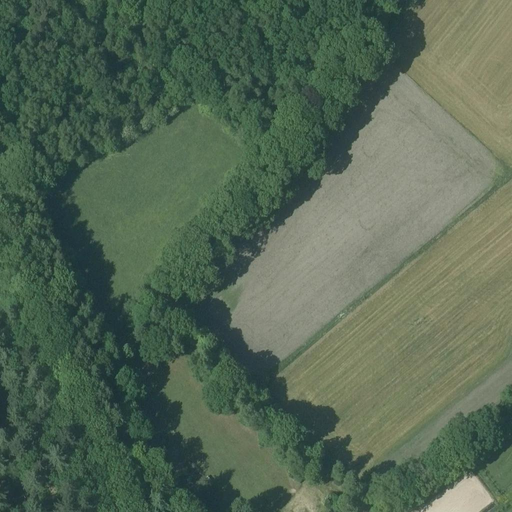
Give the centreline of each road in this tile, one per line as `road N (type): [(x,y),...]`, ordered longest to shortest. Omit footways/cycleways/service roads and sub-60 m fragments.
road 1 (track): [(77,384),(190,277),(412,0)]
road 2 (track): [(136,511),(0,225)]
